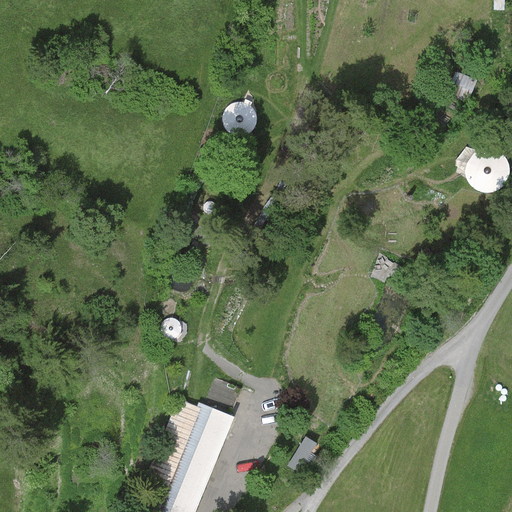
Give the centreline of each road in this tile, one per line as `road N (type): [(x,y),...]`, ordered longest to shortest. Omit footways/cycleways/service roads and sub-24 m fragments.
road 1 (track): [(212,346),(204,333),(208,314),(246,220),(291,154),(304,0)]
road 2 (unclassified): [(511,273),(471,344),(430,511)]
